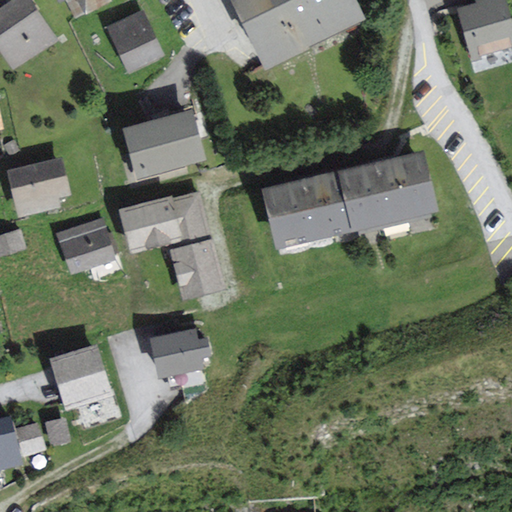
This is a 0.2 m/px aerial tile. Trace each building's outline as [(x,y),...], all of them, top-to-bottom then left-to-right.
[(57,39),(28,0),(13,0),(0,9),(0,54),(13,71),(57,39)] [(56,0),(59,5),(69,0),(77,0),(85,16),(112,2),(111,0),(56,0)] [(237,0),(273,72),(372,23),(360,0),(237,0)] [(472,66),(511,53),(511,34),(501,0),(489,0),(455,11),(472,66)] [(146,13),(108,29),(127,73),(165,57),(146,13)] [(199,115),(130,132),(141,178),(210,162),(199,115)] [(432,155),(271,192),(284,249),(445,212),(432,155)] [(67,159),(14,170),(23,214),(76,203),(67,159)] [(200,190),(121,210),(133,256),(170,246),(183,299),(225,288),(200,190)] [(117,259),(104,220),(58,236),(71,274),(117,259)] [(21,232),(0,238),(0,260),(27,252),(21,232)] [(198,315),(156,324),(167,377),(209,368),(198,315)] [(115,393),(100,347),(55,362),(70,408),(115,393)] [(16,418),(0,421),(0,470),(27,464),(16,418)] [(70,423),(51,428),(55,449),(74,444),(70,423)] [(42,427),(22,431),(28,459),(48,455),(42,427)]
